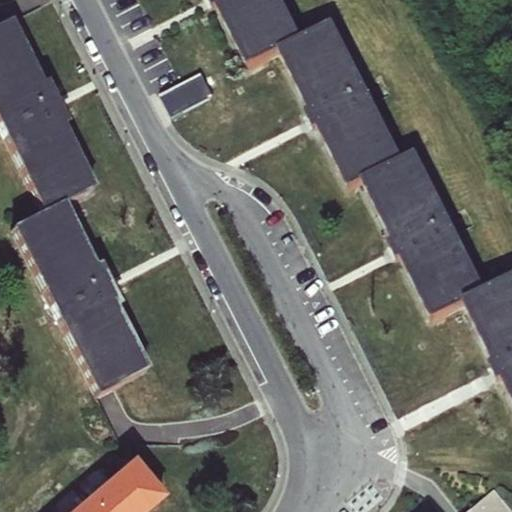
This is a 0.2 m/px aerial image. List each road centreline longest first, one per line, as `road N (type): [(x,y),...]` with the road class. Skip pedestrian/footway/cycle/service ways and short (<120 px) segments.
road 1 (residential): [(311,491),(356,450),(229,194),(185,208)]
road 2 (residential): [(185,208),(311,491)]
road 3 (residential): [(81,0),(185,208)]
